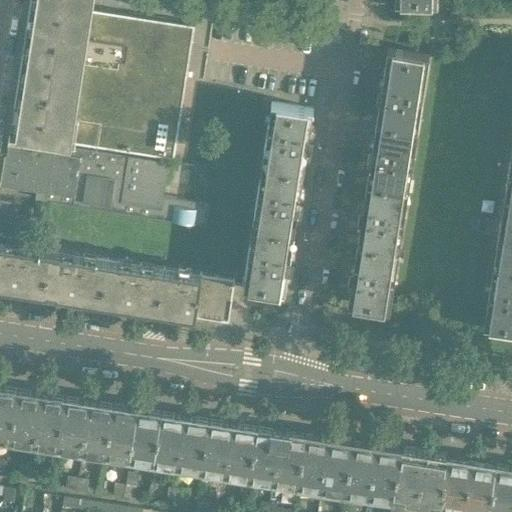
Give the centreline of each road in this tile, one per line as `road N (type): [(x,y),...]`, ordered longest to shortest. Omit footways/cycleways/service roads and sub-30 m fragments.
road 1 (residential): [(298,381),(353,0)]
road 2 (tertiary): [(298,381),(0,332)]
road 3 (tertiary): [(511,412),(298,381)]
